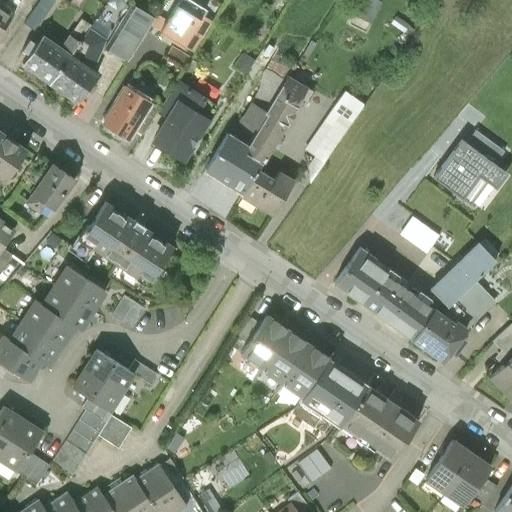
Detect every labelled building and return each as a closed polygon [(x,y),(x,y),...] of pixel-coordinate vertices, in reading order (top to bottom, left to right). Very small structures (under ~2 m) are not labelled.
[(55,2),(52,0),(41,0),(23,27),(33,34),(55,2)] [(194,0),(182,0),(160,36),(192,56),(213,23),(205,18),(210,10),(194,0)] [(381,4),(373,0),(364,0),(355,17),(370,25),(381,4)] [(155,21),(133,6),(103,52),(126,66),(155,21)] [(0,9),(0,36),(12,18),(0,9)] [(79,47),(48,91),(76,110),(97,80),(92,76),(105,41),(89,31),(79,47)] [(26,62),(20,72),(48,91),(79,47),(68,38),(59,53),(41,41),(36,49),(29,44),(20,57),(26,62)] [(267,43),(255,64),(264,70),(275,51),(277,48),(267,43)] [(296,65),(275,51),(264,70),(285,83),(288,78),(296,65)] [(260,90),(251,104),(267,115),(285,83),(264,70),(260,90)] [(142,74),(132,88),(146,98),(156,83),(142,74)] [(243,157),(262,169),(309,91),(288,78),(285,83),(267,115),(252,142),(248,150),(243,157)] [(157,115),(167,121),(177,105),(192,114),(203,98),(178,82),(157,115)] [(126,85),(101,125),(127,142),(153,102),(146,98),(132,88),(126,85)] [(308,167),(311,186),(365,106),(343,90),(304,150),(314,158),(308,167)] [(234,131),(252,142),(267,115),(251,104),(234,131)] [(167,121),(151,147),(184,168),(210,125),(192,114),(177,105),(167,121)] [(27,154),(0,136),(0,182),(6,186),(27,154)] [(248,150),(228,138),(205,175),(242,199),(260,171),(262,169),(243,157),(248,150)] [(460,139),(432,177),(471,204),(487,183),(496,189),(507,173),(460,139)] [(35,189),(43,178),(37,174),(46,161),(37,155),(20,179),(35,189)] [(77,184),(51,166),(43,178),(35,189),(23,206),(37,216),(42,210),(53,218),(77,184)] [(274,180),(260,171),(242,199),(271,217),(293,182),(278,173),(274,180)] [(408,208),(425,183),(408,172),(392,197),(408,208)] [(175,251),(106,205),(90,229),(87,228),(70,253),(85,262),(93,252),(149,289),(175,251)] [(426,253),(439,235),(411,216),(399,234),(426,253)] [(0,223),(0,256),(16,234),(0,223)] [(477,243),(495,260),(502,253),(484,236),(477,243)] [(433,304),(437,307),(475,276),(495,260),(477,243),(457,262),(461,265),(423,297),(433,304)] [(361,245),(334,282),(362,303),(386,270),(389,265),(361,245)] [(92,313),(105,292),(63,266),(50,285),(92,313)] [(423,297),(386,270),(362,303),(410,337),(433,304),(423,297)] [(437,307),(466,327),(497,297),(475,276),(437,307)] [(92,313),(50,285),(37,306),(69,327),(78,333),(92,313)] [(143,305),(123,293),(110,315),(130,327),(143,305)] [(69,327),(37,306),(30,300),(17,316),(57,343),(69,327)] [(433,304),(410,337),(443,360),(448,354),(455,359),(466,343),(458,338),(466,327),(437,307),(433,304)] [(264,361),(290,323),(269,309),(244,347),(264,361)] [(57,343),(17,316),(6,335),(38,357),(46,363),(57,343)] [(508,356),(511,352),(511,323),(511,322),(492,340),(508,356)] [(284,375),(310,338),(290,323),(264,361),(284,375)] [(0,360),(25,376),(38,357),(6,335),(0,331),(0,360)] [(330,352),(310,338),(284,375),(305,389),(330,352)] [(118,393),(130,372),(128,370),(95,350),(83,371),(118,393)] [(368,378),(330,352),(305,389),(327,404),(325,408),(340,419),(368,378)] [(511,352),(508,356),(489,374),(511,398),(511,397),(511,352)] [(156,374),(134,360),(128,370),(130,372),(149,384),(156,374)] [(118,393),(83,371),(70,391),(87,402),(105,413),(118,393)] [(368,378),(340,419),(392,454),(420,413),(368,378)] [(105,413),(87,402),(64,438),(85,452),(105,413)] [(0,449),(21,417),(0,404),(0,449)] [(97,433),(118,446),(131,424),(110,412),(97,433)] [(21,417),(0,449),(0,464),(16,474),(29,452),(43,431),(21,417)] [(473,447),(454,434),(424,477),(443,491),(473,447)] [(50,457),(72,472),(85,452),(64,438),(50,457)] [(439,450),(430,444),(418,461),(427,467),(439,450)] [(295,460),(311,482),(332,467),(316,445),(295,460)] [(473,447),(443,491),(462,504),(492,461),(473,447)] [(48,464),(29,452),(16,474),(35,486),(48,464)] [(160,461),(174,482),(182,477),(168,456),(160,461)] [(160,461),(158,458),(134,473),(159,511),(173,511),(177,510),(178,511),(193,511),(174,482),(160,461)] [(424,472),(416,467),(409,477),(417,483),(424,472)] [(159,511),(134,473),(131,469),(102,489),(116,511),(159,511)] [(302,478),(295,469),(291,472),(297,481),(302,478)] [(497,484),(487,478),(474,497),(484,503),(497,484)] [(511,511),(511,480),(492,510),(495,511),(511,511)] [(116,511),(102,489),(97,481),(72,496),(82,511),(116,511)] [(82,511),(72,496),(67,487),(44,502),(50,511),(82,511)] [(291,498),(301,511),(306,511),(312,508),(299,491),(297,489),(289,495),(291,498)] [(50,511),(44,502),(38,493),(8,511),(50,511)] [(301,511),(291,498),(272,511),(271,511),(301,511)]
